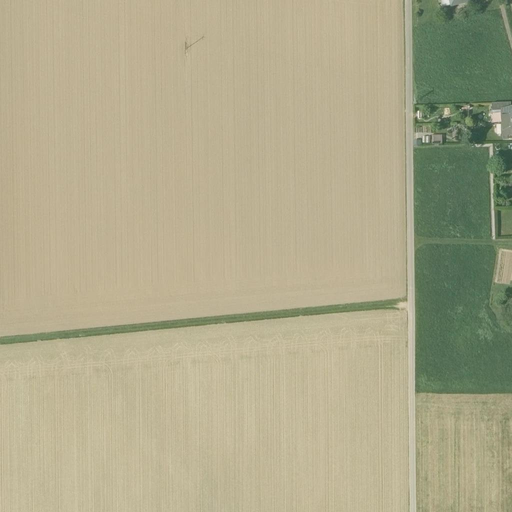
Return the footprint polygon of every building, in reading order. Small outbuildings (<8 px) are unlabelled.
[(441,0),(443,8),(452,6),(450,0),(441,0)] [(492,104),(492,112),(502,112),(502,111),(511,111),(511,104),(492,104)] [(502,112),(502,124),(511,123),(511,110),(511,111),(502,111),(502,112)] [(502,112),(492,112),(493,124),(502,124),(502,112)] [(511,123),(502,124),(503,137),(511,136),(511,123)] [(432,136),(432,146),(442,146),(442,136),(432,136)]
